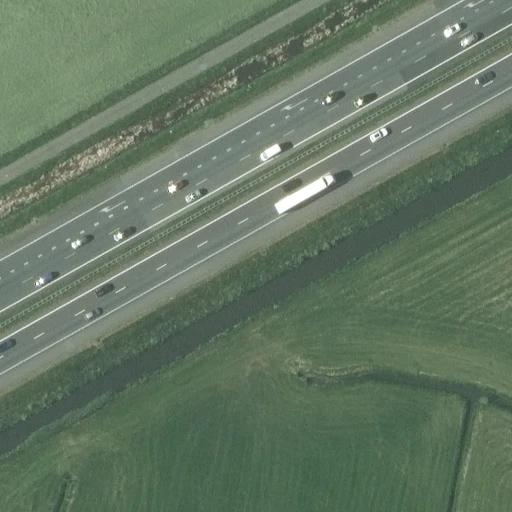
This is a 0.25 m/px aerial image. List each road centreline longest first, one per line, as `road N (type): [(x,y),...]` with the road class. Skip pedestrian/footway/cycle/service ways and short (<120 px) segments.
road 1 (motorway): [(0,358),(511,70)]
road 2 (motorway): [(511,8),(0,295)]
road 3 (unclassified): [(0,180),(319,0)]
